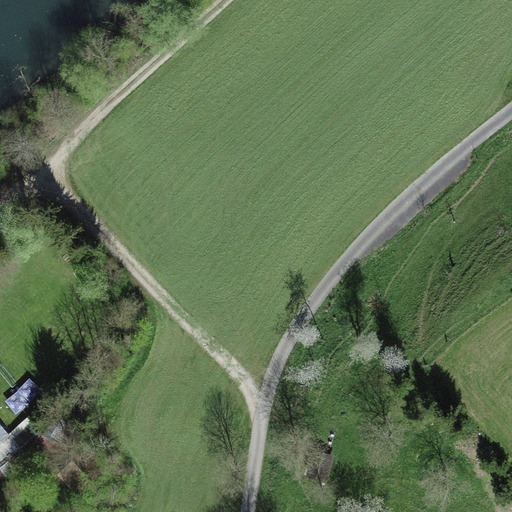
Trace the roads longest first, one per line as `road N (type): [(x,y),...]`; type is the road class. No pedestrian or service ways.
road 1 (unclassified): [(72,157),(76,199),(92,222),(194,333),(271,395)]
road 2 (unclassified): [(448,164),(435,188),(323,299),(271,395)]
road 3 (unclassified): [(72,157),(238,0)]
